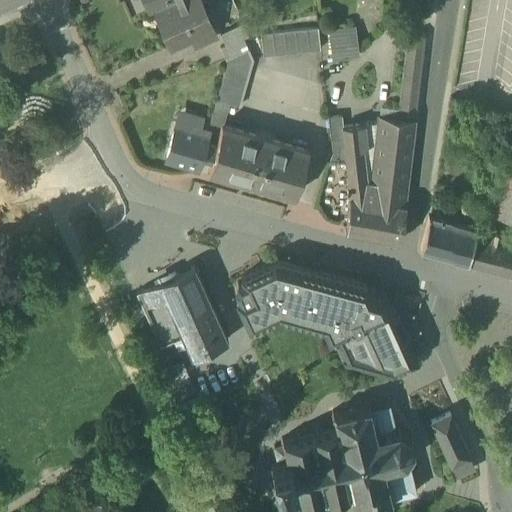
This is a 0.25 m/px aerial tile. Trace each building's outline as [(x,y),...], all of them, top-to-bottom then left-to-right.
[(214,34),(199,0),(161,0),(152,4),(152,5),(159,19),(164,17),(175,43),(192,35),(195,43),(214,34)] [(170,45),(175,43),(164,17),(159,19),(170,45)] [(219,32),(224,43),(225,45),(243,37),(247,35),(242,22),(219,32)] [(355,25),(328,28),(332,60),(358,57),(355,25)] [(260,34),(263,55),(320,49),(317,27),(260,34)] [(372,158),(408,162),(412,138),(409,137),(423,37),(402,34),(400,50),(406,51),(397,118),(378,116),(377,122),(372,158)] [(248,48),(243,37),(225,45),(220,47),(225,58),(248,48)] [(252,59),(248,48),(225,58),(227,62),(216,99),(228,103),(239,106),(252,59)] [(222,125),(228,103),(216,99),(209,122),(221,125),(221,124),(222,125)] [(176,121),(197,127),(198,124),(200,114),(180,108),(176,121)] [(332,152),(329,164),(344,162),(340,126),(342,126),(341,114),(328,115),(332,152)] [(197,127),(176,121),(166,157),(196,166),(200,152),(212,156),(215,145),(203,142),(206,134),(196,131),(197,127)] [(377,122),(363,123),(366,147),(361,148),(366,180),(369,180),(372,158),(377,122)] [(344,230),(401,239),(404,218),(405,204),(402,204),(408,162),(372,158),(369,180),(366,180),(361,148),(366,147),(363,123),(342,126),(340,126),(344,162),(347,185),(350,186),(344,230)] [(208,127),(198,124),(197,127),(196,131),(206,134),(208,127)] [(208,169),(295,194),(307,149),(222,125),(221,124),(221,125),(217,136),(215,145),(212,156),(208,169)] [(511,160),(500,213),(511,215),(511,160)] [(420,250),(472,263),(480,230),(429,217),(420,250)] [(472,263),(511,273),(511,246),(493,241),(495,233),(480,230),(472,263)] [(345,356),(391,367),(413,358),(389,307),(383,309),(373,287),(370,289),(368,288),(366,284),(273,259),(240,274),(241,278),(236,280),(234,287),(241,304),(238,306),(247,326),(277,312),(321,324),(327,337),(335,334),(345,356)] [(193,263),(156,280),(180,332),(190,352),(226,336),(193,263)] [(159,342),(180,332),(156,280),(135,289),(159,342)] [(161,366),(165,376),(185,367),(181,357),(161,366)] [(190,377),(185,367),(165,376),(170,386),(190,377)] [(170,386),(175,396),(195,387),(190,377),(170,386)] [(352,502),(354,503),(356,500),(386,493),(390,495),(391,493),(390,492),(413,487),(414,488),(415,486),(413,485),(410,470),(412,470),(411,469),(409,469),(407,458),(404,455),(410,446),(414,447),(414,444),(410,444),(408,434),(411,432),(410,431),(409,430),(406,432),(398,427),(398,423),(396,423),(395,426),(394,427),(391,414),(393,414),(392,412),(390,413),(388,402),(389,400),(388,399),(386,401),(367,406),(367,405),(369,401),(367,400),(365,403),(335,410),(331,408),(330,411),(333,413),(336,424),(317,429),(316,425),(314,426),(314,429),(299,433),(298,430),(295,430),(296,434),(283,437),(280,435),(279,437),(282,439),(282,441),(273,443),(275,454),(285,451),(286,456),(269,460),(274,482),(291,478),(293,485),(284,487),(286,498),(295,496),(296,499),(295,500),(297,502),(299,499),(311,496),(312,500),(314,499),(314,495),(330,492),(331,495),(333,495),(332,491),(351,487),(354,498),(352,502)] [(430,418),(456,473),(473,465),(467,453),(469,453),(448,410),(430,418)] [(130,511),(109,477),(93,487),(86,491),(98,511),(130,511)] [(78,489),(81,494),(86,491),(93,487),(90,482),(78,489)]
